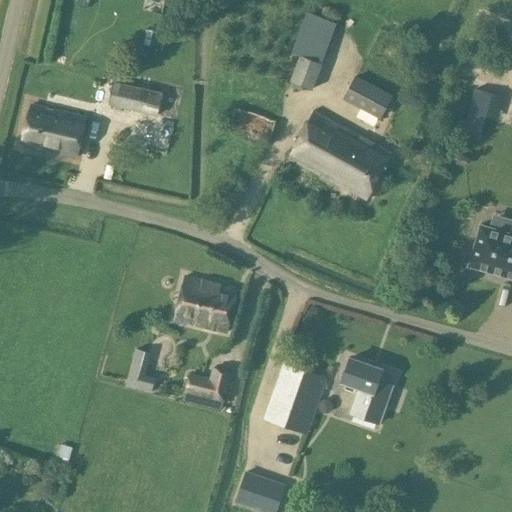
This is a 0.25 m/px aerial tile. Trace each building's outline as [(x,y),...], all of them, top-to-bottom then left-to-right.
[(290,81),(303,86),(312,89),(322,64),(300,55),(290,81)] [(355,74),(342,98),(380,118),(393,94),(355,74)] [(157,115),(163,93),(114,82),(108,104),(157,115)] [(474,128),(477,111),(495,114),(499,94),(468,89),(462,126),(474,128)] [(22,144),(76,157),(85,117),(31,104),(22,144)] [(236,107),(230,126),(269,139),(276,120),(236,107)] [(301,134),(340,155),(379,176),(392,151),(313,110),(301,134)] [(301,134),(288,159),(367,200),(379,176),(340,155),(301,134)] [(511,233),(480,224),(468,266),(511,278),(511,233)] [(185,275),(174,320),(226,332),(237,288),(185,275)] [(350,357),(341,381),(347,383),(346,388),(354,391),(357,386),(359,387),(350,413),(379,423),(392,385),(378,380),(382,369),(350,357)] [(264,418),(306,433),(325,378),(283,363),(264,418)] [(185,391),(222,400),(229,372),(213,368),(210,380),(189,375),(185,391)] [(247,472),(236,502),(266,511),(275,511),(285,485),(247,472)]
